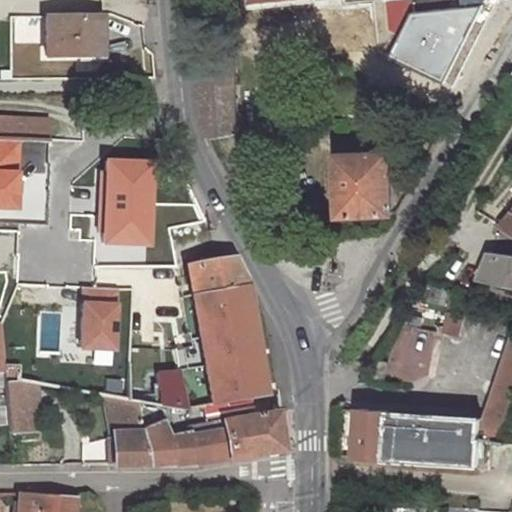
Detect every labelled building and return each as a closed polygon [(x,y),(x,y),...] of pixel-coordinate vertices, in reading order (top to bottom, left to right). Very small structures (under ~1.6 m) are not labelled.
[(98,17),(44,17),(44,55),(96,55),(95,37),(99,36),(98,17)] [(205,139),(243,137),(240,71),(201,73),(205,139)] [(48,117),(0,115),(0,137),(47,139),(48,117)] [(0,166),(46,168),(47,139),(0,137),(0,166)] [(392,177),(391,150),(337,152),(340,216),(393,213),(392,185),(396,184),(396,177),(392,177)] [(511,211),(500,225),(511,232),(511,211)] [(511,284),(511,256),(490,253),(482,278),(511,284)] [(233,257),(185,265),(190,292),(245,283),(233,257)] [(0,315),(37,317),(38,290),(22,288),(20,286),(19,270),(0,270),(0,315)] [(178,375),(137,377),(87,368),(83,392),(97,394),(132,400),(185,409),(265,395),(245,283),(190,292),(209,395),(187,397),(189,405),(183,406),(178,375)] [(82,289),(80,343),(112,344),(114,290),(82,289)] [(38,332),(39,317),(37,317),(0,315),(0,344),(2,368),(14,367),(22,366),(18,330),(38,332)] [(511,393),(511,340),(510,346),(507,345),(494,388),(488,389),(480,418),(358,408),(353,455),(477,465),(480,438),(494,439),(508,392),(511,393)] [(87,368),(42,357),(22,366),(14,367),(14,380),(34,383),(83,392),(87,368)] [(14,380),(3,381),(8,431),(38,428),(34,383),(14,380)] [(97,394),(109,437),(111,466),(149,467),(139,427),(132,400),(97,394)] [(277,410),(200,423),(201,428),(170,436),(182,466),(190,466),(284,451),(277,410)] [(170,436),(163,420),(139,427),(149,467),(182,466),(170,436)] [(71,511),(73,496),(19,493),(17,511),(71,511)]
